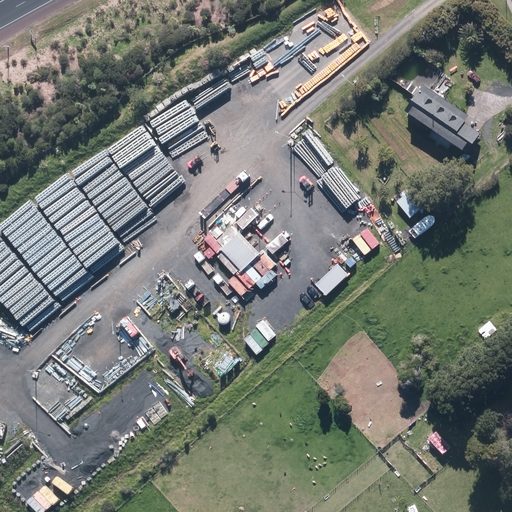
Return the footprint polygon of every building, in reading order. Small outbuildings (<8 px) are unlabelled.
[(410,112),(467,152),(480,133),(478,132),(483,125),(424,84),(420,89),(411,83),(407,90),(415,96),(413,99),(417,102),(410,112)] [(397,201),(410,218),(427,205),(414,188),(397,201)] [(35,326),(22,310),(14,317),(27,332),(35,326)] [(478,330),(485,339),(498,329),(490,320),(478,330)] [(85,343),(78,349),(93,366),(100,360),(85,343)] [(88,368),(75,353),(68,360),(81,375),(88,368)] [(123,389),(108,370),(93,382),(109,401),(123,389)] [(429,441),(444,456),(452,448),(437,433),(429,441)]
